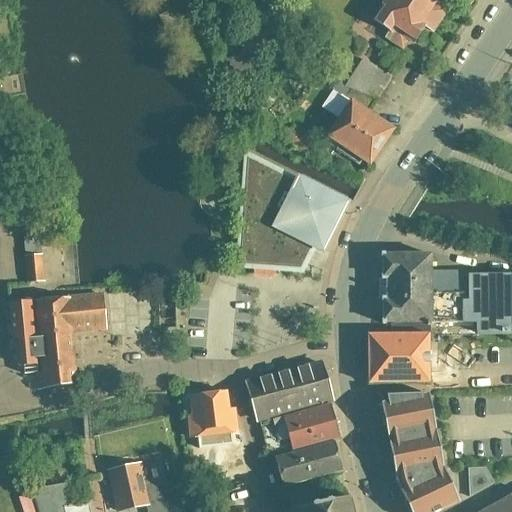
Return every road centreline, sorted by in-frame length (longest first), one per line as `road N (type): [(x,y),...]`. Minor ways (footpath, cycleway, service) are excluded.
road 1 (residential): [(340,332),(363,225),(510,0)]
road 2 (residential): [(4,400),(226,361)]
road 3 (residential): [(382,511),(340,332)]
road 4 (residential): [(226,361),(269,511)]
